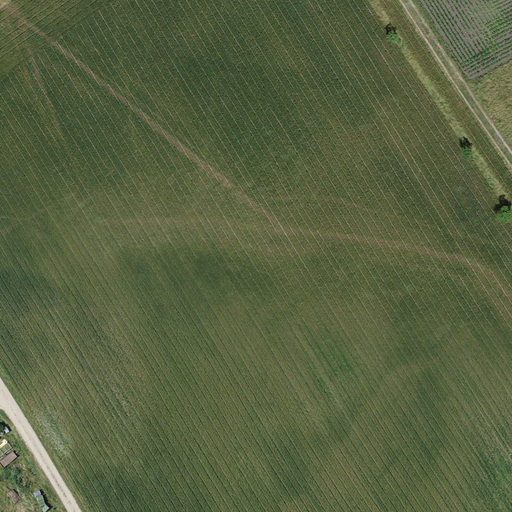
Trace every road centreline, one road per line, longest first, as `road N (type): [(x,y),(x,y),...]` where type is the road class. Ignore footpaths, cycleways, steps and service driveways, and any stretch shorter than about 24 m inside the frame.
road 1 (track): [(511,154),(410,0)]
road 2 (track): [(0,389),(74,511)]
